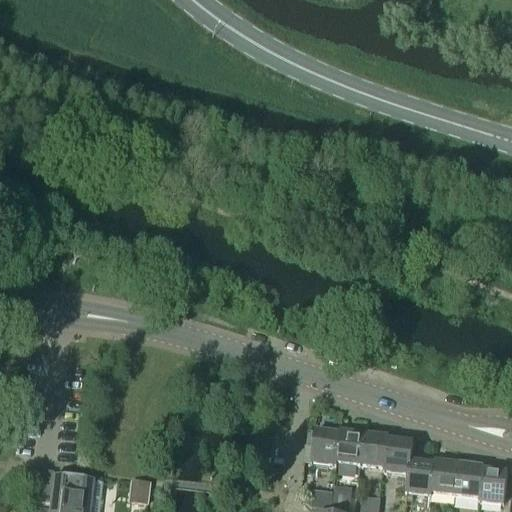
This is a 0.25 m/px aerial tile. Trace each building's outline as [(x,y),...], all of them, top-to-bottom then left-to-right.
[(310,469),(335,472),(340,435),(339,435),(339,438),(314,436),(310,469)] [(336,469),(360,472),(364,438),(340,435),(335,472),(336,472),(336,469)] [(383,478),(384,478),(388,441),(364,438),(360,472),(383,474),(383,478)] [(405,499),(406,499),(413,447),(389,445),(389,441),(388,441),(384,478),(407,480),(405,499)] [(406,499),(431,502),(435,466),(434,465),(434,469),(411,466),(413,448),(413,447),(406,499)] [(431,499),(455,502),(459,468),(435,466),(431,502),(431,499)] [(478,508),(479,508),(483,471),(459,468),(455,502),(479,504),(478,508)] [(483,471),(479,508),(504,511),(508,478),(484,475),(484,472),(483,471)] [(98,511),(102,486),(52,480),(48,511),(98,511)] [(132,486),(130,497),(148,499),(149,488),(147,488),(132,486)] [(330,511),(340,511),(342,498),(333,497),(330,511)] [(342,498),(340,511),(349,511),(351,499),(342,498)] [(360,511),(369,511),(371,502),(362,501),(360,511)] [(371,502),(369,511),(378,511),(380,503),(371,502)]
